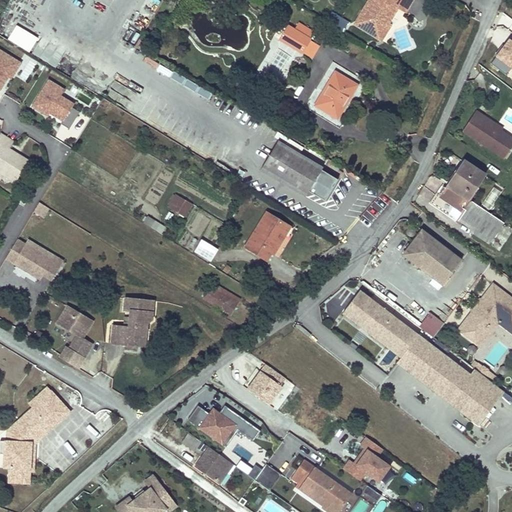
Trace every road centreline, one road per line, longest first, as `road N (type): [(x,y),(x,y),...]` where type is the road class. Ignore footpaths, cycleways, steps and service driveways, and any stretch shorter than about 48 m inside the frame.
road 1 (residential): [(497,0),(406,200),(363,255),(145,424)]
road 2 (residential): [(145,424),(0,335)]
road 3 (residential): [(145,424),(51,511)]
